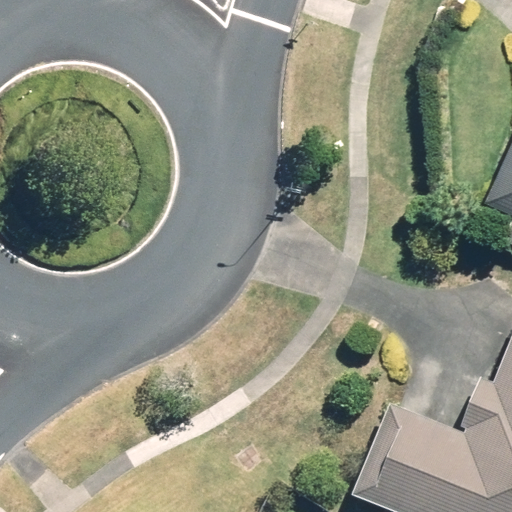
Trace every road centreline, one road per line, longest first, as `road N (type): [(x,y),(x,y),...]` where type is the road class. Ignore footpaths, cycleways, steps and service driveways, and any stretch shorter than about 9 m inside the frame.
road 1 (tertiary): [(196,107),(210,165),(200,224),(167,274),(118,307),(59,317)]
road 2 (tertiary): [(64,22),(118,33),(164,63),(196,107)]
